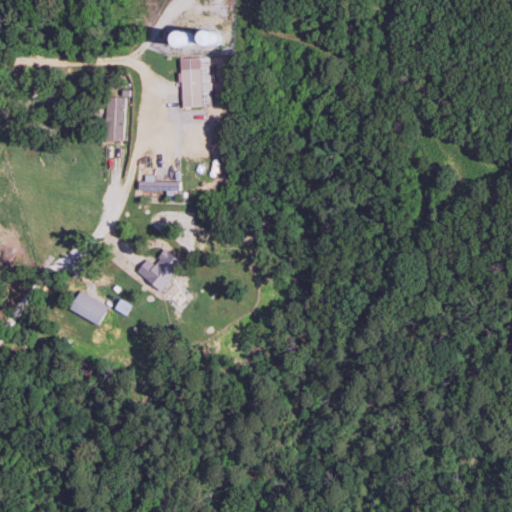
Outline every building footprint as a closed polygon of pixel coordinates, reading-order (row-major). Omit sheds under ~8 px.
[(204,106),(204,102),(212,102),(211,57),(182,58),(183,107),(204,106)] [(127,97),(109,97),(108,139),(125,140),(127,97)] [(155,181),(155,177),(141,177),(141,190),(182,190),(182,181),(155,181)] [(139,271),(162,291),(186,264),(169,249),(156,264),(150,259),(139,271)] [(103,323),(112,304),(83,291),(74,311),(103,323)]
